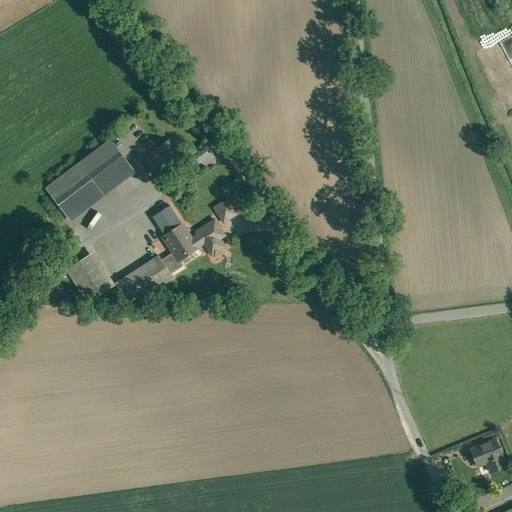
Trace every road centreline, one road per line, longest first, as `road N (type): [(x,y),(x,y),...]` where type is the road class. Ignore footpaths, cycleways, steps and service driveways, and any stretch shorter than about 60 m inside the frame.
road 1 (unclassified): [(387,323),(360,331),(224,139),(41,268),(0,316)]
road 2 (unclassified): [(387,323),(355,0)]
road 3 (unclassified): [(450,511),(389,365),(387,323)]
road 4 (track): [(224,139),(127,0)]
road 5 (unclassified): [(511,306),(387,323)]
